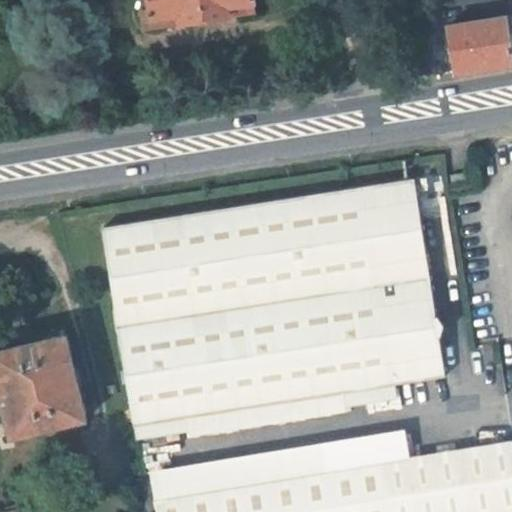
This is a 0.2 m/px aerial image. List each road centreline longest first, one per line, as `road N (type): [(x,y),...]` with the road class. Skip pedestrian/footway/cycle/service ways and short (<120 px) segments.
road 1 (primary): [(511,91),(0,169)]
road 2 (primary): [(0,183),(511,113)]
